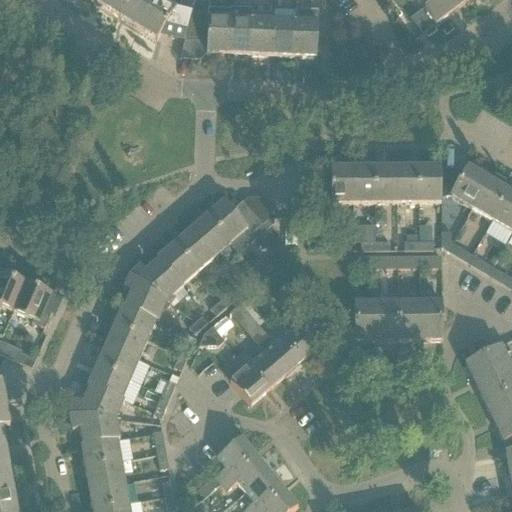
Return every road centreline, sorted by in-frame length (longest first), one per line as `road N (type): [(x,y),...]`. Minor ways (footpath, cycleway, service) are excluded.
road 1 (residential): [(62,511),(45,415),(104,271),(203,185),(205,90)]
road 2 (residential): [(511,7),(455,52),(324,94),(205,90)]
road 3 (residential): [(217,421),(280,435),(321,491),(343,496),(431,469),(461,477)]
road 4 (residential): [(205,90),(175,87),(41,8),(0,7)]
road 5 (residential): [(461,477),(468,436),(446,401),(443,375),(465,324)]
